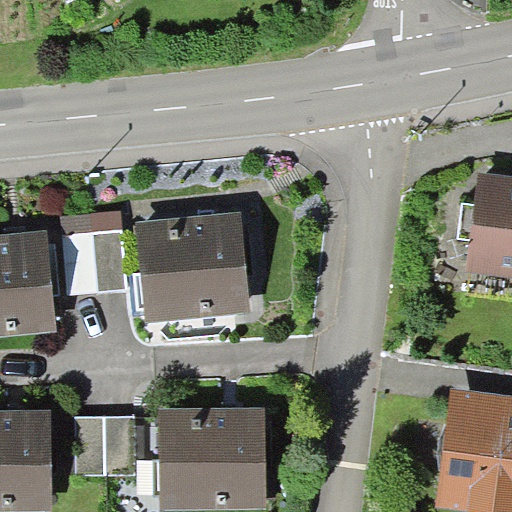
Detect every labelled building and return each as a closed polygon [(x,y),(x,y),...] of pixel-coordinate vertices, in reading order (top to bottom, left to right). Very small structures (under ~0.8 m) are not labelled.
[(467,267),(511,272),(511,185),(478,182),(474,208),(460,206),(455,238),(470,240),(467,267)] [(137,231),(141,276),(154,275),(158,315),(242,307),(233,222),(137,231)] [(118,233),(88,236),(93,295),(123,292),(118,233)] [(64,298),(93,295),(88,236),(59,238),(64,298)] [(0,329),(47,325),(39,240),(0,243),(0,329)] [(504,511),(511,511),(511,412),(455,405),(452,429),(442,428),(436,442),(434,455),(437,470),(446,471),(443,495),(463,498),(462,503),(476,509),(488,511),(504,511)] [(258,502),(256,417),(159,418),(159,463),(172,462),(173,503),(258,502)] [(0,505),(43,505),(42,419),(0,419),(0,505)] [(72,479),(101,478),(101,419),(71,419),(72,479)] [(131,478),(130,419),(101,419),(101,478),(131,478)]
